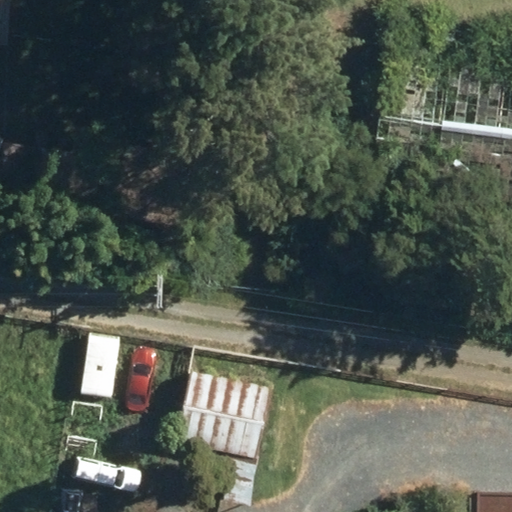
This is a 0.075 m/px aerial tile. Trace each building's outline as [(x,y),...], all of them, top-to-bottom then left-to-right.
[(366,186),(511,207),(511,35),(390,18),(366,186)] [(0,134),(0,189),(212,221),(223,148),(122,133),(121,149),(0,131),(0,134)] [(309,360),(278,356),(276,383),(308,385),(309,360)] [(173,431),(256,448),(269,378),(186,362),(173,431)] [(261,511),(263,471),(229,470),(227,511),(261,511)]
